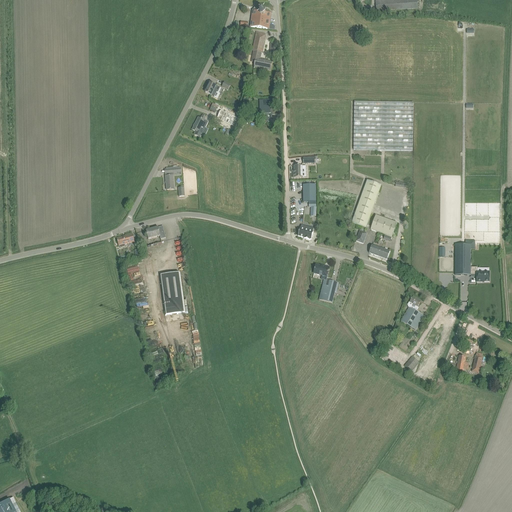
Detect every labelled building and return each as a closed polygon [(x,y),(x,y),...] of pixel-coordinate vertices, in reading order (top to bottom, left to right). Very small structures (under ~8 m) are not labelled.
[(375,0),(377,12),(418,8),(417,0),(375,0)] [(254,11),(252,27),(268,29),(274,30),(274,26),(268,25),(269,17),(270,14),(269,14),(270,13),(266,13),(266,11),(265,10),(263,9),(261,9),(260,10),(254,7),(253,11),(254,11)] [(255,62),(254,68),(254,69),(262,71),(263,69),(271,71),(272,62),(268,62),(268,60),(261,59),(262,53),(263,53),(265,43),(266,41),(265,40),(266,34),(256,33),(255,39),(253,51),(254,51),(252,61),(255,62)] [(205,93),(214,97),(216,93),(217,93),(220,88),(217,87),(214,86),(210,83),(205,93)] [(263,106),(262,106),(262,112),(267,112),(267,113),(272,113),(271,106),(276,106),(275,99),(263,100),(263,106)] [(413,103),(370,102),(354,102),(354,150),(413,151),(413,103)] [(235,127),(239,119),(221,110),(217,118),(235,127)] [(202,134),(201,134),(204,128),(205,129),(209,122),(205,120),(206,117),(203,116),(201,119),(199,117),(192,130),(197,132),(195,135),(200,138),(202,134)] [(302,164),(302,166),(294,166),(294,173),(293,173),(293,178),(303,178),(302,173),(304,173),(303,169),(302,169),(302,164)] [(174,190),(174,185),(173,176),(165,176),(167,190),(174,190)] [(366,228),(368,224),(381,186),(367,181),(352,223),(366,228)] [(316,202),(316,185),(303,185),(304,203),(309,202),(316,202)] [(392,237),(394,233),(397,224),(375,217),(371,230),(392,237)] [(314,229),(301,225),(300,229),(298,237),(304,238),(304,239),(310,241),(310,240),(311,240),(313,232),(314,229)] [(166,238),(163,227),(157,228),(159,236),(161,236),(161,239),(166,238)] [(148,239),(154,238),(159,236),(157,228),(146,231),(148,239)] [(356,241),(363,244),(367,234),(360,231),(356,241)] [(133,235),(117,239),(119,246),(120,248),(126,247),(125,245),(135,242),(133,235)] [(489,282),(490,277),(490,272),(478,272),(478,267),(471,267),(471,245),(455,245),(455,275),(471,276),(471,274),(477,274),(477,282),(482,282),(482,281),(484,281),(484,283),(484,282),(489,282)] [(370,254),(387,260),(390,252),(372,246),(370,254)] [(314,274),(327,277),(329,268),(325,266),(325,267),(316,265),(315,269),(315,270),(314,274)] [(166,316),(185,314),(180,273),(161,275),(166,316)] [(324,280),(319,300),(332,304),(337,283),(324,280)] [(401,321),(416,330),(424,316),(414,310),(417,307),(418,307),(421,302),(413,297),(410,302),(409,303),(408,305),(408,307),(409,307),(401,321)] [(465,363),(466,358),(459,356),(456,373),(463,374),(464,368),(468,369),(469,364),(465,363)] [(480,374),(480,372),(483,358),(475,356),(472,372),(480,374)] [(412,372),(419,363),(412,357),(405,366),(412,372)] [(0,511),(20,511),(13,498),(0,504),(0,511)]
